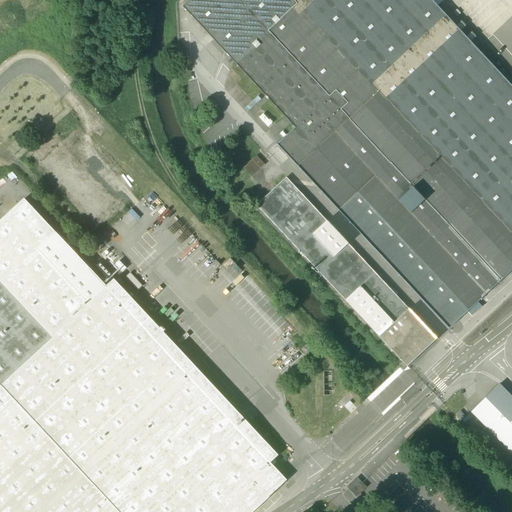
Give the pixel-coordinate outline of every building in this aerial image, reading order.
[(297,4),(293,0),(190,0),(183,7),(214,41),(234,62),(297,4)] [(511,270),(511,197),(326,0),(293,0),(297,4),(234,62),(295,128),(277,145),(449,329),(511,270)] [(511,86),(471,42),(476,37),(471,33),(466,37),(460,31),(465,27),(461,22),(456,26),(433,2),(434,0),(326,0),(511,197),(511,86)] [(265,165),(256,156),(252,160),(260,169),(265,165)] [(260,169),(252,160),(248,164),(256,173),(260,169)] [(256,173),(248,164),(243,168),(252,177),(256,173)] [(348,244),(286,178),(256,205),(318,272),(348,244)] [(277,456),(113,280),(105,288),(23,200),(0,221),(0,511),(252,511),(285,481),(269,464),(277,456)] [(409,309),(348,244),(318,272),(379,337),(409,309)] [(409,309),(379,337),(407,367),(437,339),(409,309)] [(511,396),(500,384),(471,412),(511,453),(511,396)] [(356,496),(367,487),(358,477),(347,486),(356,496)]
